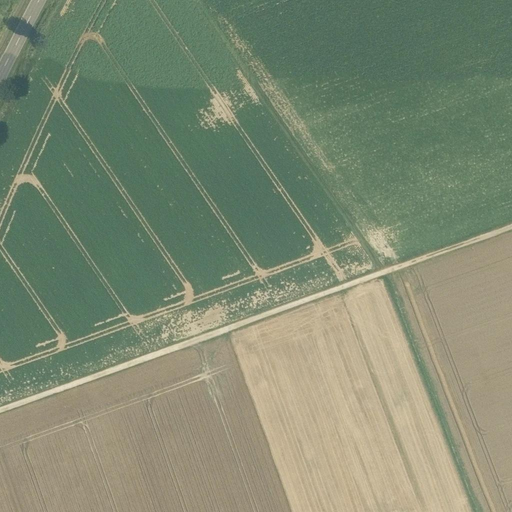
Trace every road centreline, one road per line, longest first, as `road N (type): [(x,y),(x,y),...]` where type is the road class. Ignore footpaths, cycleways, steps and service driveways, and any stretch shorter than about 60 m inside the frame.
road 1 (track): [(477,511),(386,272),(197,0)]
road 2 (track): [(511,226),(0,409)]
